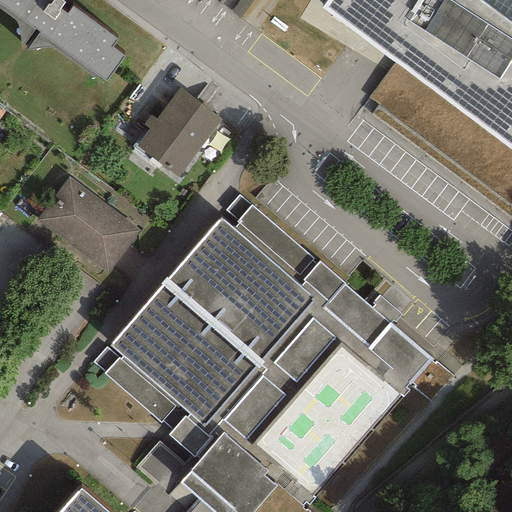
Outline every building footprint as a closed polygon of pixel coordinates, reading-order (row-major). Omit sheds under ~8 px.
[(0,0),(0,4),(33,29),(39,33),(99,77),(105,82),(124,57),(111,47),(117,40),(62,0),(0,0)] [(256,0),(238,0),(228,14),(240,23),(256,0)] [(511,0),(328,0),(322,9),(395,62),(511,149),(511,0)] [(33,29),(0,4),(0,9),(16,21),(18,25),(19,28),(22,46),(33,29)] [(99,77),(39,33),(26,51),(37,48),(47,47),(53,48),(94,78),(96,78),(99,77)] [(511,149),(395,62),(369,97),(511,203),(511,149)] [(149,128),(136,146),(178,177),(222,119),(179,87),(155,119),(149,115),(143,124),(149,128)] [(138,230),(67,178),(36,220),(107,272),(138,230)] [(433,357),(252,202),(233,224),(221,214),(94,363),(208,460),(192,479),(221,504),(231,493),(253,511),(294,511),(406,382),(431,403),(455,375),(433,357)] [(159,437),(137,462),(168,490),(190,464),(159,437)] [(106,511),(79,489),(59,511),(106,511)]
